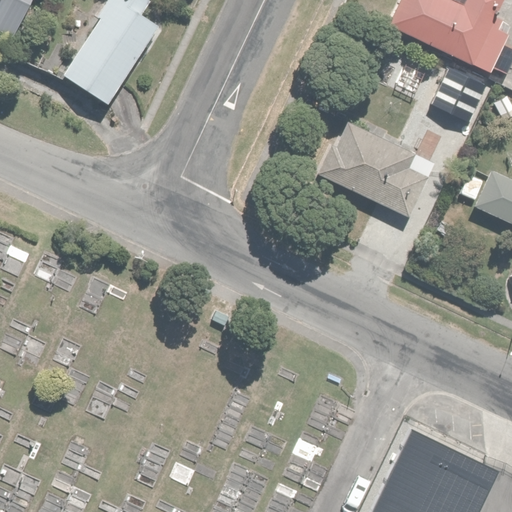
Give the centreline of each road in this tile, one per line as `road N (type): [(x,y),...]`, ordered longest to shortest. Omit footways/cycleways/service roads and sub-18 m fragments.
road 1 (residential): [(511,392),(160,223)]
road 2 (residential): [(160,223),(266,0)]
road 3 (residential): [(160,223),(0,152)]
